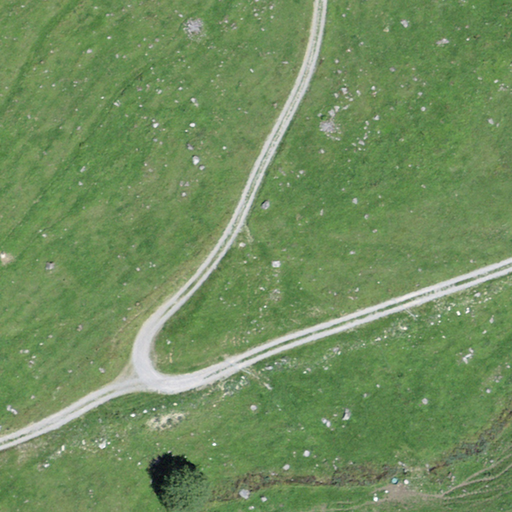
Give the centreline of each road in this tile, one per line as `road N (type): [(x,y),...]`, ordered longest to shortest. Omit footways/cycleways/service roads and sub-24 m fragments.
road 1 (track): [(511,266),(275,347),(196,389),(153,380),(0,447)]
road 2 (track): [(320,0),(305,74),(240,217),(196,295),(146,338),(143,359),(153,380)]
